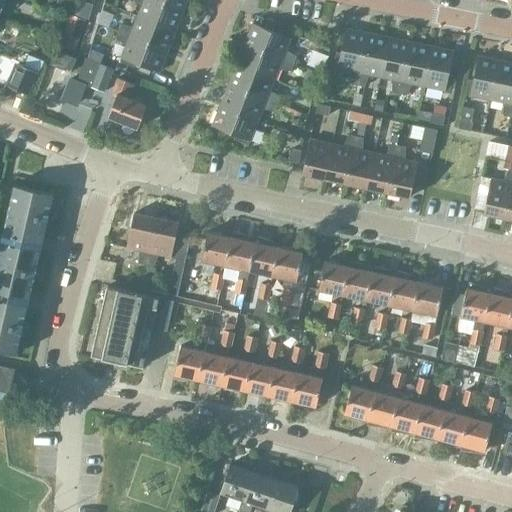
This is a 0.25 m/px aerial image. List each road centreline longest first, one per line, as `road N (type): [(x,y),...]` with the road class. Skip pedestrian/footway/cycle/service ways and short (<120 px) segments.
road 1 (residential): [(385,463),(64,383),(56,365),(73,276),(111,164)]
road 2 (residential): [(511,252),(159,176)]
road 3 (residential): [(159,176),(226,0)]
road 4 (residential): [(511,30),(365,0)]
road 5 (residential): [(511,496),(385,463)]
road 6 (residential): [(111,164),(0,117)]
